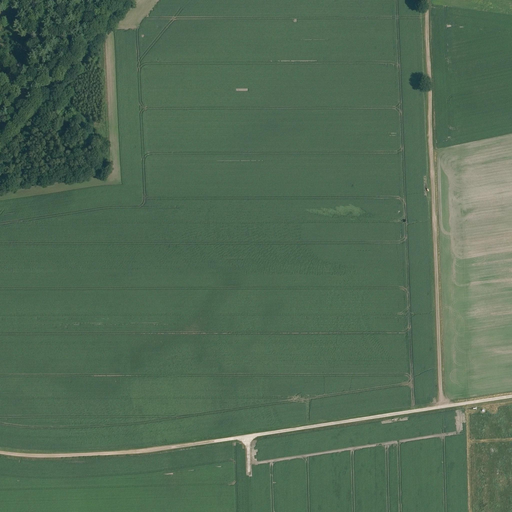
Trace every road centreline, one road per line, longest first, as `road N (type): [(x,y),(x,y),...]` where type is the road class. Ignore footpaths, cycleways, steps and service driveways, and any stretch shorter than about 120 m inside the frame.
road 1 (track): [(443,406),(425,0)]
road 2 (unclassified): [(214,441),(511,395)]
road 3 (track): [(0,452),(101,454),(214,441)]
road 4 (track): [(122,0),(0,153)]
